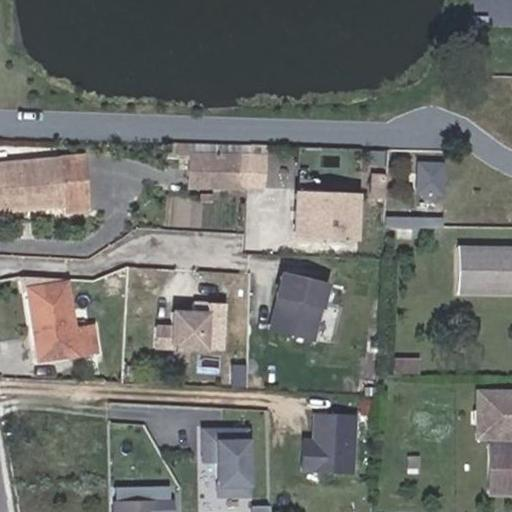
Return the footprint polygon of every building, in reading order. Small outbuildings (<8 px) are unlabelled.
[(61,204),(88,202),(89,167),(62,168),(60,147),(0,153),(0,204),(57,200),(61,204)] [(224,153),(192,152),(191,188),(212,189),(213,182),(222,182),(224,153)] [(240,153),(224,153),(222,182),(238,183),(240,153)] [(254,153),(240,153),(238,183),(253,183),(254,153)] [(447,194),(448,160),(420,160),(419,193),(447,194)] [(344,235),(346,193),(286,190),(284,232),(344,235)] [(511,248),(448,247),(447,295),(511,295),(511,248)] [(302,336),(315,283),(274,272),(269,293),(271,294),(277,295),(269,328),(302,336)] [(86,350),(82,325),(65,328),(57,282),(18,289),(29,347),(39,346),(41,357),(86,350)] [(269,328),(277,295),(271,294),(263,326),(269,328)] [(219,348),(230,348),(231,307),(220,307),(219,348)] [(199,347),(201,311),(165,309),(165,324),(149,323),(148,344),(199,347)] [(41,357),(39,346),(29,347),(31,359),(41,357)] [(411,346),(387,346),(387,365),(411,365),(411,346)] [(511,391),(464,391),(463,442),(482,442),(511,442),(511,391)] [(341,472),(344,412),(303,410),(301,438),(291,437),(290,469),(341,472)] [(240,492),(238,428),(195,427),(195,448),(203,448),(203,458),(210,458),(211,492),(240,492)] [(511,443),(482,442),(480,488),(511,488),(511,443)] [(410,472),(410,455),(398,455),(398,471),(410,472)] [(145,500),(145,486),(106,485),(106,500),(145,500)] [(145,500),(106,500),(105,511),(161,511),(162,501),(145,500)]
